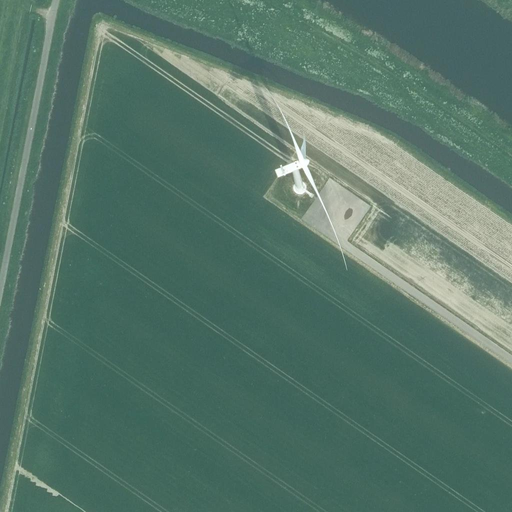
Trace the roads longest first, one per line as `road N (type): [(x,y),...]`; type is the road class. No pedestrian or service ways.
road 1 (track): [(258,0),(511,155)]
road 2 (track): [(0,289),(56,0)]
